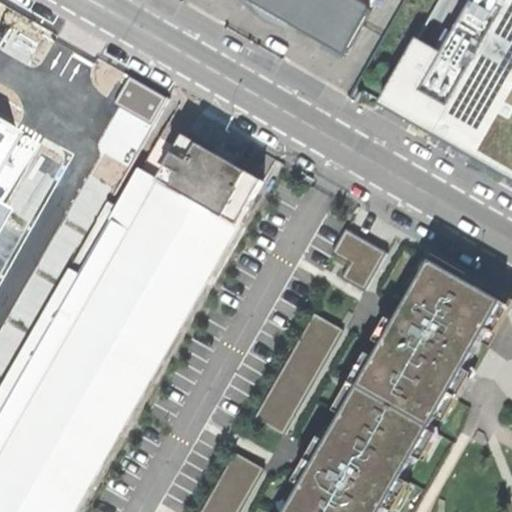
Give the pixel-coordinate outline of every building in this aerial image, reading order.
[(294,26),(340,52),(365,7),(363,4),(366,0),(244,0),(266,13),(292,27),(294,26)] [(511,0),(437,0),(380,100),(511,174),(511,0)] [(0,228),(11,208),(7,206),(0,201),(0,174),(25,131),(0,116),(0,228)] [(215,154),(184,137),(137,219),(105,200),(0,386),(0,511),(74,511),(263,180),(215,154)] [(343,266),(335,281),(368,300),(395,251),(345,223),(325,256),(343,266)] [(305,475),(283,511),(390,511),(510,303),(429,257),(392,322),(305,475)] [(313,308),(249,421),(286,442),(351,329),(313,308)] [(234,446),(196,511),(245,511),(271,468),(234,446)]
